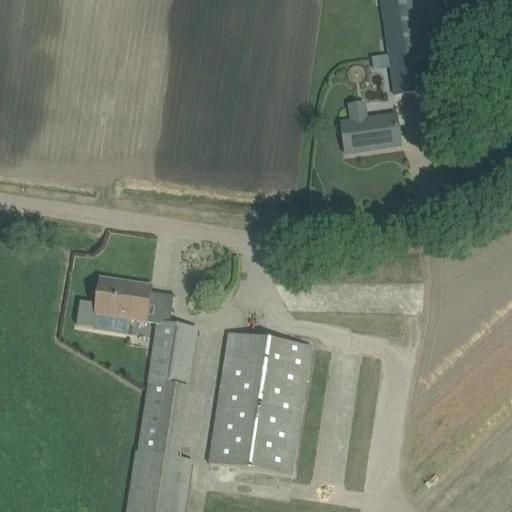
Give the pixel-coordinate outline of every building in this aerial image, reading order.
[(413,0),(380,0),(394,97),(427,93),(413,0)] [(341,123),(343,136),(346,156),(377,152),(376,149),(385,148),(385,151),(402,148),(399,129),(397,116),(367,120),(365,105),(347,107),(349,123),(341,123)] [(77,327),(97,330),(128,335),(130,322),(146,325),(148,309),(151,289),(135,287),(135,289),(102,284),(103,282),(102,282),(99,301),(98,306),(80,303),(77,327)] [(127,511),(185,511),(193,463),(178,460),(197,331),(158,325),(138,454),(136,454),(127,511)] [(292,477),(295,458),(308,368),(312,349),(229,336),(226,356),(212,445),(209,465),(292,477)]
